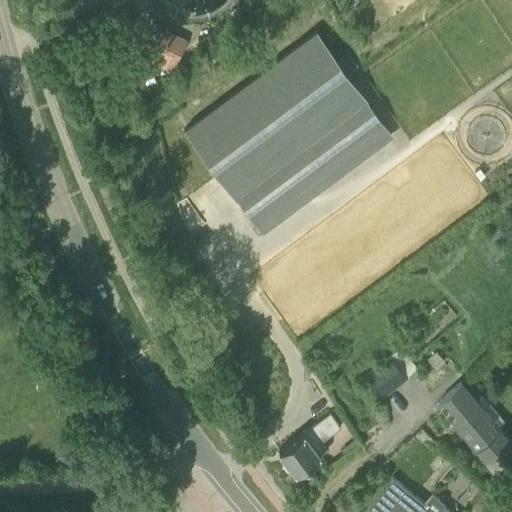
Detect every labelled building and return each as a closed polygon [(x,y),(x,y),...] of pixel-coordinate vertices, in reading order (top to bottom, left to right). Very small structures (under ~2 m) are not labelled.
[(170,71),(187,39),(153,21),(136,53),(170,71)] [(174,123),(224,193),(225,192),(247,225),(381,132),(358,99),(359,98),(310,28),(174,123)] [(352,48),(342,52),(348,68),(358,64),(352,48)] [(161,82),(148,68),(136,79),(149,93),(161,82)] [(144,98),(135,88),(125,97),(134,107),(144,98)] [(383,395),(407,374),(391,355),(366,375),(383,395)] [(494,466),(511,450),(511,443),(460,382),(438,401),(494,466)] [(295,472),(319,454),(327,448),(322,440),(340,426),(330,412),(278,449),(295,472)] [(423,502),(390,476),(364,508),(369,511),(451,511),(443,505),(445,502),(432,492),(423,502)]
